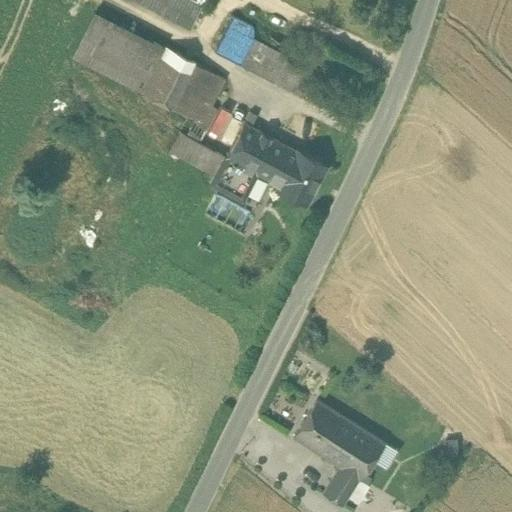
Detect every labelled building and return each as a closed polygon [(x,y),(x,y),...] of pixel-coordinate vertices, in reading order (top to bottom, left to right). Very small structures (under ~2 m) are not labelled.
[(201,3),(194,0),(138,0),(190,27),(201,3)] [(228,80),(95,12),(73,57),(168,103),(159,121),(181,132),(198,141),(228,80)] [(287,56),(248,36),(253,27),(232,15),(214,50),(274,82),(285,61),(287,56)] [(306,73),(285,61),(274,82),(296,94),(306,73)] [(318,80),(306,73),(296,94),(307,100),(318,80)] [(329,166),(242,121),(224,155),(223,158),(255,175),(276,186),(274,189),(308,207),(329,166)] [(198,141),(181,132),(168,154),(213,177),(214,178),(223,158),(224,155),(198,141)] [(255,175),(223,158),(214,178),(213,177),(209,186),(241,202),(255,175)] [(384,440),(317,397),(292,435),(338,464),(359,477),(360,478),(384,440)] [(338,464),(322,491),(342,504),(347,495),(359,477),(338,464)] [(359,477),(347,495),(359,502),(370,484),(360,478),(359,477)]
